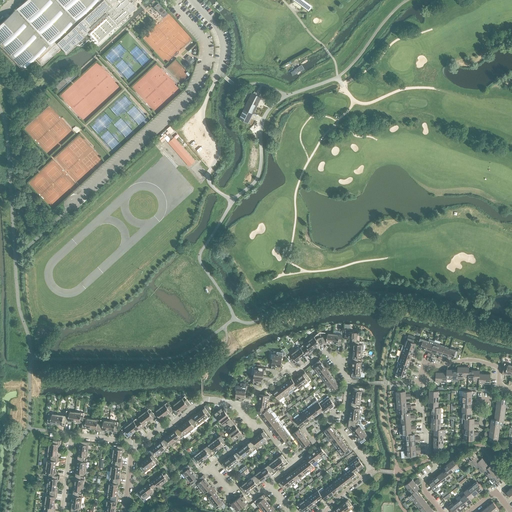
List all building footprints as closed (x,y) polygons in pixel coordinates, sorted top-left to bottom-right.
[(25,0),(0,23),(0,45),(22,70),(36,58),(38,60),(48,51),(52,56),(61,48),(66,53),(84,36),(89,42),(94,42),(96,41),(97,43),(127,16),(127,9),(129,8),(126,5),(129,4),(129,1),(127,0),(25,0)] [(293,0),(308,11),(310,8),(300,0),(293,0)] [(183,65),(186,68),(195,61),(192,57),(183,65)] [(301,65),(293,72),(295,74),(303,68),(301,65)] [(239,119),(248,123),(261,97),(252,93),(239,119)] [(159,139),(161,140),(171,132),(171,133),(173,131),(170,128),(168,129),(169,131),(159,139)] [(195,161),(175,138),(175,139),(169,144),(184,161),(186,162),(189,166),(193,162),(195,161)] [(332,343),(333,333),(322,332),(322,330),(320,329),(320,332),(323,343),(326,343),(327,342),(332,343)] [(357,341),(360,341),(360,335),(357,335),(358,332),(350,332),(350,329),(345,329),(345,337),(352,338),(352,341),(357,341)] [(320,332),(309,340),(315,347),(319,344),(320,345),(323,343),(320,332)] [(342,334),(333,333),(332,343),(337,343),(337,345),(341,345),(342,334)] [(405,340),(405,339),(403,345),(414,349),(416,343),(413,342),(415,337),(409,334),(406,341),(405,340)] [(426,350),(428,341),(420,338),(418,345),(421,345),(420,348),(426,350)] [(428,341),(426,350),(431,351),(434,342),(434,340),(429,339),(428,341)] [(309,340),(302,345),(309,354),(312,352),(311,351),(315,347),(309,340)] [(357,341),(352,341),(352,344),(353,344),(353,349),(364,350),(365,345),(363,345),(363,341),(360,341),(357,341)] [(434,342),(431,351),(436,353),(439,344),(434,342)] [(439,344),(436,353),(442,355),(445,346),(439,344)] [(302,345),(295,351),(301,358),(305,355),(306,356),(309,354),(302,345)] [(414,349),(403,345),(402,345),(401,350),(403,351),(412,354),(414,355),(415,352),(413,352),(414,349)] [(450,348),(445,346),(442,355),(447,357),(450,348)] [(458,350),(450,348),(447,357),(453,358),(454,356),(456,357),(458,353),(460,353),(461,350),(458,349),(458,350)] [(273,351),(272,360),(282,361),(282,355),(284,355),(286,353),(284,351),(283,349),(279,351),(273,351)] [(362,358),(362,351),(353,350),(353,355),(351,355),(351,359),(364,359),(364,358),(362,358)] [(301,358),(295,351),(288,356),(295,365),(298,362),(297,361),(301,358)] [(403,351),(401,356),(410,359),(412,354),(403,351)] [(410,359),(401,356),(400,362),(409,365),(410,359)] [(317,373),(325,367),(322,363),(323,362),(321,359),(312,365),(317,373)] [(364,360),(364,359),(351,359),(351,361),(352,361),(352,367),(361,368),(362,360),(364,360)] [(282,361),(272,360),(271,368),(282,370),(282,366),(281,366),(282,361)] [(409,365),(400,362),(398,361),(396,367),(398,367),(407,370),(409,365)] [(511,374),(511,369),(511,364),(504,363),(502,374),(505,374),(506,373),(511,374)] [(251,375),(254,376),(263,377),(264,371),(265,371),(266,368),(252,366),(251,375)] [(328,371),(325,367),(317,373),(321,377),(328,371)] [(361,376),(361,373),(363,373),(363,368),(361,368),(352,367),(352,372),(350,372),(350,376),(352,376),(352,379),(358,380),(358,376),(361,376)] [(407,370),(398,367),(395,376),(402,378),(403,375),(405,376),(407,370)] [(298,378),(304,385),(311,380),(304,371),(301,373),(302,374),(298,378)] [(328,371),(321,377),(324,382),(332,376),(328,371)] [(263,377),(254,376),(253,384),(260,385),(260,382),(262,382),(263,377)] [(332,376),(324,382),(328,386),(335,381),(332,376)] [(293,381),(294,381),(292,379),(291,378),(287,382),(294,391),(298,387),(293,381)] [(298,378),(294,381),(293,381),(298,387),(299,389),(304,385),(298,378)] [(335,381),(328,386),(331,391),(339,385),(335,381)] [(236,391),(245,392),(246,387),(248,387),(248,383),(237,382),(236,391)] [(294,391),(287,382),(283,385),(290,394),(294,391)] [(290,394),(283,385),(278,388),(285,397),(290,394)] [(352,395),(361,396),(362,388),(352,386),(351,390),(353,390),(352,395)] [(285,397),(278,388),(273,392),(280,401),(285,397)] [(245,392),(236,391),(235,400),(242,401),(242,398),(245,398),(245,392)] [(361,396),(352,395),(351,401),(350,401),(349,404),(360,405),(361,396)] [(184,396),(177,402),(183,409),(187,406),(188,407),(191,405),(184,396)] [(329,397),(328,396),(323,399),(330,409),(335,405),(334,404),(336,402),(331,396),(329,397)] [(323,399),(319,403),(320,404),(320,405),(324,409),(323,409),(325,411),(326,412),(330,409),(323,399)] [(259,400),(257,411),(264,409),(264,407),(267,407),(268,401),(259,400)] [(170,407),(171,407),(167,402),(160,407),(166,415),(170,411),(171,413),(173,411),(174,411),(170,407)] [(177,402),(171,407),(170,407),(174,411),(173,411),(177,416),(180,413),(179,412),(183,409),(177,402)] [(318,402),(313,405),(319,413),(323,409),(324,409),(320,405),(320,404),(319,403),(318,402)] [(203,420),(211,415),(208,412),(211,410),(206,404),(201,408),(202,409),(198,413),(203,420)] [(319,413),(313,405),(312,404),(308,407),(312,412),(315,416),(319,413)] [(363,405),(360,405),(349,404),(349,407),(350,407),(350,413),(359,414),(362,414),(363,405)] [(160,407),(153,412),(153,413),(156,417),(160,421),(162,419),(161,418),(166,415),(160,407)] [(220,421),(228,415),(224,410),(225,409),(223,407),(215,413),(220,421)] [(312,412),(308,407),(303,411),(304,412),(310,420),(315,416),(312,412)] [(150,408),(142,413),(148,421),(153,417),(153,419),(156,417),(153,413),(153,412),(150,408)] [(273,412),(270,408),(268,409),(268,408),(265,411),(264,409),(257,411),(264,419),(272,414),(272,413),(273,412)] [(66,410),(66,415),(65,421),(66,421),(69,422),(69,420),(74,421),(76,412),(66,410)] [(76,412),(74,421),(79,422),(79,423),(82,423),(83,423),(83,417),(84,417),(84,413),(76,412)] [(310,420),(304,412),(300,416),(306,423),(310,420)] [(57,423),(58,414),(49,413),(47,424),(51,424),(51,423),(57,423)] [(142,413),(135,419),(142,427),(145,425),(144,424),(148,421),(142,413)] [(193,415),(190,417),(197,426),(203,420),(198,413),(194,416),(193,415)] [(347,418),(346,426),(358,423),(359,414),(350,413),(349,418),(347,418)] [(58,414),(57,423),(62,424),(61,426),(65,426),(66,421),(65,421),(66,415),(58,414)] [(272,414),(264,419),(268,424),(275,418),(272,414)] [(306,423),(300,416),(299,414),(294,418),(301,427),(306,423)] [(228,415),(220,421),(226,427),(234,421),(232,418),(231,419),(228,415)] [(83,423),(82,423),(82,428),(85,429),(85,427),(91,428),(92,418),(84,417),(83,417),(83,423)] [(188,420),(184,424),(190,431),(197,426),(190,417),(187,419),(188,420)] [(92,418),(91,428),(96,429),(96,430),(100,430),(101,420),(92,418)] [(279,423),(275,418),(268,424),(271,428),(279,423)] [(135,419),(128,424),(134,432),(139,428),(140,429),(142,427),(135,419)] [(101,420),(100,430),(103,431),(103,429),(109,430),(110,421),(101,420)] [(110,421),(109,430),(113,431),(113,432),(117,433),(118,422),(110,421)] [(234,421),(226,427),(231,434),(238,429),(235,424),(236,423),(234,421)] [(281,421),(279,423),(271,428),(275,433),(284,426),(281,421)] [(361,422),(358,423),(346,426),(351,432),(353,431),(356,436),(363,430),(365,428),(361,422)] [(134,432),(128,424),(121,429),(128,438),(131,436),(130,435),(134,432)] [(179,425),(176,428),(183,436),(190,431),(184,424),(180,427),(179,425)] [(327,436),(334,430),(331,425),(323,431),(327,436)] [(288,430),(284,426),(275,433),(278,437),(288,430)] [(175,431),(170,434),(176,442),(183,436),(176,428),(174,430),(175,431)] [(295,439),(303,433),(299,428),(291,434),(295,439)] [(238,429),(231,434),(236,441),(245,435),(243,432),(241,433),(238,429)] [(261,433),(257,436),(262,444),(269,438),(263,430),(260,432),(261,433)] [(288,430),(278,437),(282,442),(285,439),(291,434),(288,430)] [(334,430),(327,436),(330,440),(338,434),(334,430)] [(369,437),(363,430),(356,436),(359,440),(358,441),(360,444),(369,437)] [(306,437),(303,433),(295,439),(299,443),(306,437)] [(165,436),(162,438),(169,447),(176,442),(170,434),(166,437),(165,436)] [(338,434),(330,440),(334,445),(341,439),(338,434)] [(213,441),(219,448),(223,445),(224,446),(227,444),(220,435),(213,441)] [(251,438),(249,440),(255,449),(262,444),(257,436),(252,440),(251,438)] [(310,442),(306,437),(299,443),(302,448),(310,442)] [(169,447),(162,438),(160,440),(161,441),(156,445),(162,452),(169,447)] [(48,448),(58,449),(58,444),(60,444),(60,441),(50,439),(48,448)] [(341,439),(334,445),(337,449),(345,443),(341,439)] [(79,449),(88,450),(89,442),(78,440),(78,444),(79,444),(79,449)] [(247,444),(243,447),(249,454),(255,449),(249,440),(246,442),(247,444)] [(219,448),(213,441),(206,446),(213,455),(216,453),(215,451),(219,448)] [(345,443),(337,449),(336,450),(341,457),(346,454),(352,450),(349,447),(348,448),(345,443)] [(114,445),(113,454),(122,455),(123,450),(124,450),(125,446),(114,445)] [(162,452),(156,445),(152,448),(151,447),(148,449),(151,453),(152,453),(155,457),(162,452)] [(213,455),(206,446),(199,451),(205,459),(210,455),(211,457),(213,455)] [(315,450),(321,457),(326,453),(320,446),(315,450)] [(249,454),(243,447),(239,450),(238,449),(235,451),(242,460),(249,454)] [(58,449),(48,448),(47,456),(58,458),(59,455),(57,455),(58,449)] [(77,455),(76,458),(87,459),(88,450),(79,449),(78,455),(77,455)] [(416,452),(421,452),(420,449),(405,450),(404,451),(404,458),(411,457),(410,457),(410,456),(416,455),(416,452)] [(321,457),(315,450),(311,453),(318,462),(322,459),(321,457)] [(205,459),(199,451),(193,457),(199,465),(202,463),(201,462),(205,459)] [(233,454),(229,457),(235,465),(242,460),(235,451),(232,453),(233,454)] [(469,461),(476,455),(473,451),(465,457),(469,461)] [(150,456),(145,459),(151,467),(158,461),(155,457),(152,453),(151,453),(149,455),(150,456)] [(318,462),(311,453),(306,457),(307,457),(308,460),(313,466),(318,462)] [(113,454),(112,462),(123,464),(123,460),(121,460),(122,455),(113,454)] [(282,454),(275,459),(280,467),(285,464),(286,465),(288,463),(282,454)] [(479,460),(476,455),(469,461),(472,466),(475,464),(479,460)] [(58,458),(47,456),(46,465),(56,466),(56,461),(58,461),(58,458)] [(357,456),(352,460),(359,469),(364,466),(357,456)] [(235,465),(229,457),(225,461),(224,460),(221,462),(228,471),(235,465)] [(87,459),(76,458),(76,461),(77,461),(77,466),(86,468),(87,459)] [(482,458),(479,460),(475,464),(478,468),(485,462),(482,458)] [(151,467),(145,459),(141,463),(142,465),(140,467),(144,472),(151,467)] [(280,467),(275,459),(268,465),(274,473),(277,471),(276,470),(280,467)] [(313,466),(308,460),(304,463),(310,470),(314,467),(313,466)] [(359,469),(352,460),(347,464),(350,467),(351,468),(355,472),(359,469)] [(452,460),(448,463),(454,470),(458,467),(455,463),(452,460)] [(112,462),(111,471),(120,472),(121,467),(122,467),(123,464),(112,462)] [(485,462),(478,468),(481,472),(484,470),(488,466),(485,462)] [(186,477),(193,471),(190,467),(191,466),(189,463),(180,470),(186,477)] [(304,463),(299,466),(305,474),(310,470),(304,463)] [(454,470),(448,463),(444,467),(446,469),(450,474),(454,470)] [(491,464),(488,466),(484,470),(487,474),(494,469),(491,464)] [(56,466),(46,465),(45,474),(49,475),(49,474),(56,475),(56,472),(55,472),(56,466)] [(268,465),(261,470),(267,478),(271,474),(272,475),(274,473),(268,465)] [(74,472),(74,475),(85,476),(86,468),(77,466),(76,472),(74,472)] [(305,474),(299,466),(295,470),(301,477),(305,474)] [(351,468),(350,467),(345,470),(347,471),(352,479),(357,475),(355,472),(351,468)] [(450,474),(446,469),(442,472),(447,480),(452,476),(450,474)] [(498,473),(494,469),(487,474),(491,479),(498,473)] [(267,478),(261,470),(254,475),(261,484),(263,482),(262,481),(267,478)] [(302,479),(301,477),(295,470),(290,473),(297,482),(302,479)] [(120,472),(111,471),(109,479),(120,481),(121,478),(119,478),(120,472)] [(193,471),(186,477),(191,484),(188,485),(189,486),(191,484),(195,481),(200,477),(199,477),(200,477),(198,475),(197,476),(193,471)] [(352,479),(347,471),(342,475),(348,482),(352,479)] [(447,480),(442,472),(437,476),(443,483),(447,480)] [(162,473),(157,476),(163,484),(170,478),(166,473),(164,474),(162,473)] [(297,482),(290,473),(286,477),(292,484),(293,486),(297,483),(297,482)] [(492,484),(501,477),(498,473),(491,479),(489,480),(492,484)] [(49,474),(49,475),(48,483),(57,484),(58,479),(59,479),(60,476),(56,475),(49,474)] [(195,481),(191,484),(194,487),(197,484),(200,488),(197,490),(197,491),(208,482),(205,478),(206,477),(204,474),(202,475),(200,477),(199,477),(200,477),(195,481)] [(85,476),(74,475),(73,478),(75,479),(74,484),(84,485),(85,476)] [(254,475),(247,481),(253,488),(257,485),(258,486),(261,484),(254,475)] [(348,482),(342,475),(338,478),(343,486),(348,482)] [(157,476),(151,481),(156,489),(163,484),(157,476)] [(437,476),(433,479),(439,486),(443,483),(437,476)] [(292,484),(286,477),(281,480),(281,479),(278,481),(284,490),(292,484)] [(338,478),(333,482),(339,489),(343,486),(338,478)] [(407,490),(419,480),(418,478),(414,481),(412,479),(405,485),(408,489),(407,490)] [(109,479),(108,488),(118,489),(118,484),(120,484),(120,481),(109,479)] [(439,486),(433,479),(429,483),(435,490),(439,486)] [(421,482),(419,480),(407,490),(408,489),(412,493),(417,490),(419,488),(417,485),(421,482)] [(156,489),(151,481),(144,487),(149,494),(156,489)] [(253,488),(247,481),(240,486),(247,495),(250,493),(249,491),(253,488)] [(472,485),(478,492),(482,489),(477,481),(472,485)] [(211,486),(208,482),(197,491),(198,491),(201,489),(206,495),(214,488),(212,486),(211,486)] [(339,489),(333,482),(329,485),(334,493),(339,489)] [(48,483),(46,491),(57,493),(58,490),(56,490),(57,484),(48,483)] [(72,489),(72,492),(83,494),(84,485),(74,484),(74,489),(72,489)] [(334,493),(329,485),(324,489),(330,496),(334,493)] [(478,492),(472,485),(468,488),(474,495),(478,492)] [(149,494),(144,487),(139,490),(138,489),(136,491),(144,502),(151,496),(149,494)] [(118,489),(108,488),(107,497),(118,498),(118,495),(117,495),(118,489)] [(214,488),(206,495),(211,502),(219,496),(215,492),(216,491),(214,488)] [(323,497),(320,492),(316,488),(312,492),(313,493),(318,501),(323,497)] [(474,495),(468,488),(464,492),(465,494),(470,499),(474,495)] [(330,496),(324,489),(320,492),(323,497),(324,498),(325,500),(330,496)] [(417,490),(412,493),(409,495),(413,499),(420,494),(417,490)] [(57,493),(46,491),(45,500),(55,501),(55,496),(57,497),(57,493)] [(83,494),(72,492),(71,496),(73,496),(72,501),(81,502),(83,494)] [(240,496),(236,499),(242,507),(249,502),(242,493),(239,495),(240,496)] [(318,501),(313,493),(308,497),(314,504),(318,501)] [(260,508),(267,502),(264,498),(265,497),(263,494),(255,501),(260,508)] [(420,494),(413,499),(416,504),(423,498),(420,494)] [(470,499),(465,494),(462,497),(467,504),(472,501),(470,499)] [(219,496),(211,502),(216,509),(225,502),(223,499),(222,500),(219,496)] [(118,498),(107,497),(106,505),(116,506),(116,502),(118,502),(118,498)] [(308,497),(304,500),(309,508),(314,504),(308,497)] [(462,497),(457,501),(463,508),(467,504),(462,497)] [(427,502),(423,498),(416,504),(419,508),(427,502)] [(235,511),(242,507),(236,499),(232,503),(231,502),(228,504),(234,511),(235,511)] [(341,505),(346,511),(347,511),(354,507),(352,505),(348,499),(341,505)] [(45,500),(44,509),(55,510),(56,507),(54,507),(55,501),(45,500)] [(309,508),(304,500),(297,506),(301,511),(306,511),(305,511),(309,508)] [(81,502),(72,501),(71,507),(70,506),(69,510),(80,511),(81,502)] [(457,501),(453,504),(459,511),(463,508),(457,501)] [(267,502),(260,508),(263,511),(268,511),(274,508),(272,505),(271,506),(267,502)] [(422,511),(430,506),(427,502),(419,508),(422,511)] [(493,502),(489,505),(494,511),(495,511),(499,509),(493,502)]
